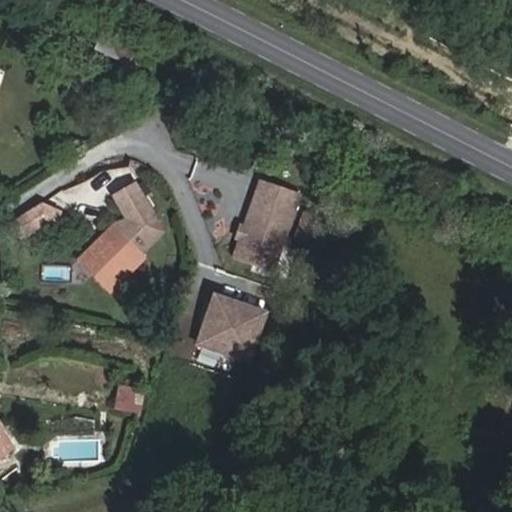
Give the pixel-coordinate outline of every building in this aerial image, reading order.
[(273,272),(299,193),(260,180),(233,259),(273,272)] [(141,254),(162,233),(134,185),(115,196),(124,211),(128,221),(115,225),(101,239),(95,254),(106,264),(94,276),(106,289),(117,283),(128,274),(144,258),(141,254)] [(94,276),(106,264),(95,254),(101,239),(81,261),(94,276)] [(249,362),(266,313),(214,296),(198,345),(249,362)] [(118,383),(116,409),(143,412),(145,385),(118,383)] [(98,438),(98,419),(57,417),(56,436),(98,438)] [(0,456),(13,446),(0,430),(0,456)]
